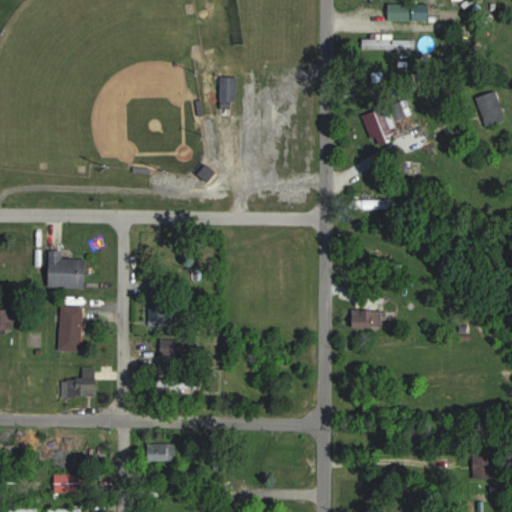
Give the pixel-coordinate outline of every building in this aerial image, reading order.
[(390,20),(434,20),(434,3),(390,3),(390,20)] [(396,35),(366,35),(366,49),(417,49),(417,38),(396,38),(396,35)] [(240,77),(222,77),(222,107),(240,107),(240,77)] [(492,127),(509,117),(494,90),(476,99),(492,127)] [(384,106),(366,116),(380,143),(398,134),(384,106)] [(353,199),(353,209),(398,209),(398,199),(353,199)] [(90,287),(90,257),(67,257),(67,250),(52,250),(52,287),(90,287)] [(86,351),(86,305),(63,305),(63,351),(86,351)] [(0,327),(14,328),(14,309),(0,309),(0,327)] [(355,327),(385,327),(385,309),(355,309),(355,327)] [(101,396),(102,367),(85,367),(85,379),(66,378),(66,395),(101,396)] [(187,392),(187,378),(157,378),(157,392),(187,392)] [(179,443),(151,443),(151,460),(179,460),(179,443)] [(308,445),(266,445),(266,456),(308,456),(308,445)] [(475,477),(495,477),(495,452),(475,452),(475,477)] [(352,506),(382,506),(382,480),(352,480),(352,506)]
